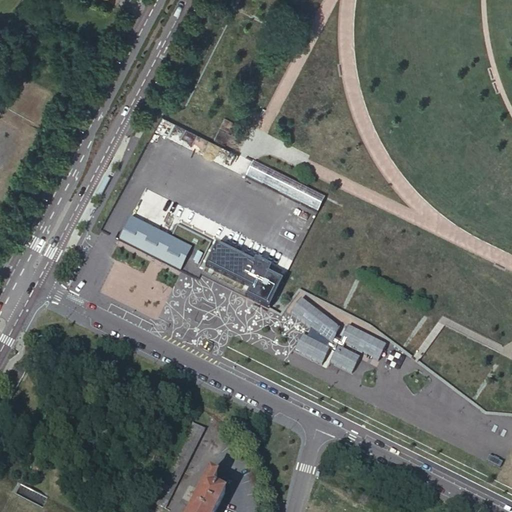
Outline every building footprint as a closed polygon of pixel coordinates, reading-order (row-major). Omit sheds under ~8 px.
[(4,122),(27,134),(34,121),(11,108),(4,122)] [(201,148),(194,159),(227,178),(240,157),(221,146),(215,156),(201,148)] [(262,185),(269,170),(253,162),(246,177),(262,185)] [(317,213),(325,198),(269,170),(262,185),(317,213)] [(187,247),(130,218),(119,241),(180,272),(186,260),(182,257),(187,247)] [(192,249),(187,247),(182,257),(186,260),(192,249)] [(270,309),(284,281),(270,274),(272,269),(257,261),(255,265),(217,247),(207,268),(252,290),(248,298),(270,309)] [(330,363),(352,374),(360,359),(342,350),(345,345),(378,362),(386,347),(348,327),(340,342),(335,339),(340,330),(301,301),(291,314),(311,330),(307,338),(302,336),(295,351),(322,365),(329,351),(334,353),(330,363)] [(166,507),(205,430),(193,424),(153,501),(166,507)] [(215,511),(225,493),(212,487),(217,477),(209,473),(189,511),(215,511)]
